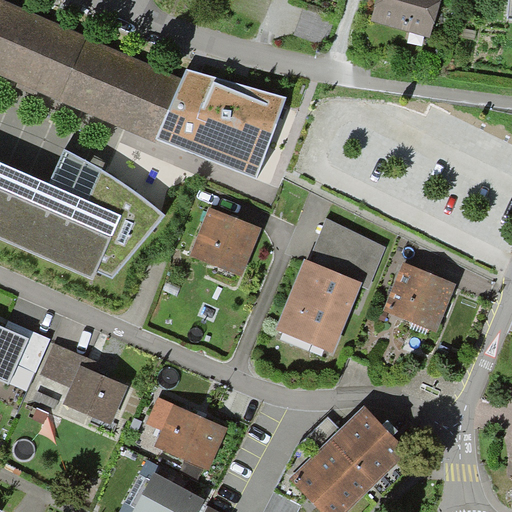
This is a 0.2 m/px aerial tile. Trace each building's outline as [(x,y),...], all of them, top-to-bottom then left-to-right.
[(376,0),(370,22),(430,39),(441,0),(376,0)] [(51,26),(0,3),(0,75),(259,182),(289,100),(188,69),(182,82),(51,26)] [(334,22),(304,11),(294,38),(324,48),(334,22)] [(48,186),(0,165),(0,238),(111,287),(166,217),(123,182),(66,148),(48,186)] [(236,221),(209,210),(190,257),(244,278),(262,231),(236,221)] [(390,247),(328,221),(309,264),(304,262),(274,333),(334,358),(362,292),(369,295),(390,247)] [(431,275),(402,263),(382,313),(439,337),(460,287),(431,275)] [(0,383),(8,387),(17,366),(35,374),(50,341),(8,322),(4,330),(0,328),(0,383)] [(85,356),(52,342),(37,376),(71,391),(63,407),(111,428),(128,389),(92,373),(80,368),(85,356)] [(198,418),(157,399),(146,424),(161,431),(153,447),(208,472),(227,431),(198,418)] [(408,456),(367,414),(291,483),(321,511),(348,511),(372,490),(408,456)] [(200,511),(206,502),(155,475),(151,482),(147,480),(133,506),(136,508),(134,511),(200,511)] [(295,511),(299,504),(272,492),(262,511),(295,511)]
